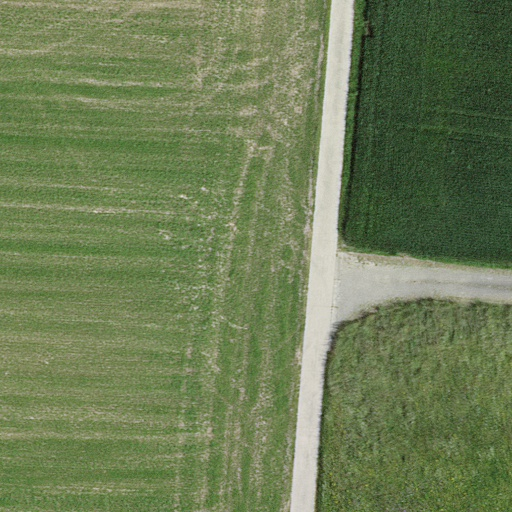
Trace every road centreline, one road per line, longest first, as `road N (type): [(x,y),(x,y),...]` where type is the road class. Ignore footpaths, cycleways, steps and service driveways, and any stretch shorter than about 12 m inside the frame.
road 1 (residential): [(321,271),(343,0)]
road 2 (residential): [(301,511),(321,271)]
road 3 (residential): [(511,288),(321,271)]
